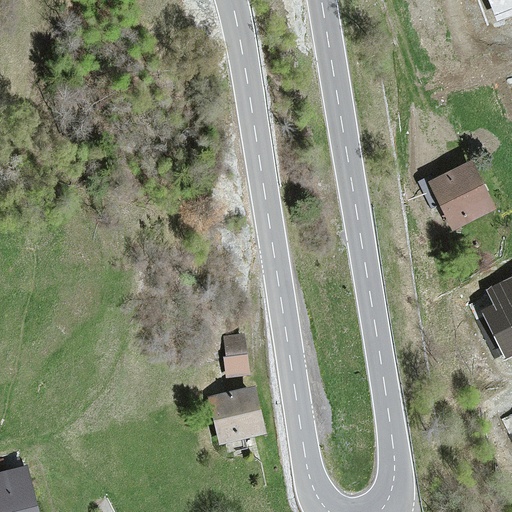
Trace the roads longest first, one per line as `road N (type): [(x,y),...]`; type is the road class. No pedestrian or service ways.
road 1 (tertiary): [(330,511),(305,456),(231,0)]
road 2 (tertiary): [(321,0),(394,452),(391,491),(379,511)]
